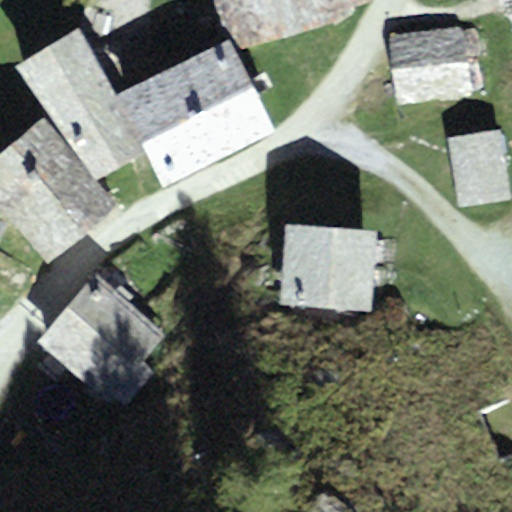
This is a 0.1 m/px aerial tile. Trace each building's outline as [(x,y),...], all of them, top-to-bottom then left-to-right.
[(371,0),(214,0),(225,39),(231,36),(237,48),(352,18),(350,8),(373,4),(371,0)] [(79,27),(18,64),(71,147),(96,177),(146,152),(116,94),(79,27)] [(389,36),(397,105),(472,97),(464,27),(389,36)] [(225,39),(174,65),(221,156),(277,127),(237,48),(231,36),(225,39)] [(163,185),(221,156),(174,65),(116,94),(146,152),(163,185)] [(71,147),(45,116),(0,155),(0,208),(48,264),(119,204),(96,177),(71,147)] [(498,128),(446,137),(458,206),(510,197),(498,128)] [(0,239),(8,222),(0,217),(0,239)] [(376,228),(285,223),(281,307),(371,312),(376,228)] [(167,335),(97,275),(39,341),(109,402),(167,335)]
